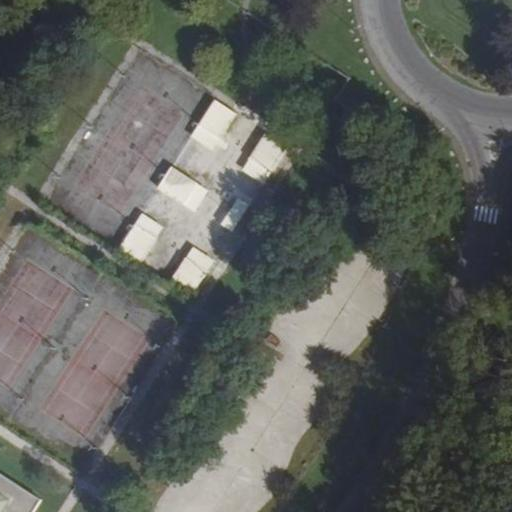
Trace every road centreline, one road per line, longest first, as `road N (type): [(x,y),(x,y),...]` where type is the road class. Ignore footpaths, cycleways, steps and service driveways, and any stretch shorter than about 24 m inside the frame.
road 1 (secondary): [(497,109),(465,295),(429,384),(356,511)]
road 2 (secondary): [(378,0),(399,56),(426,83),(459,102),(497,109)]
